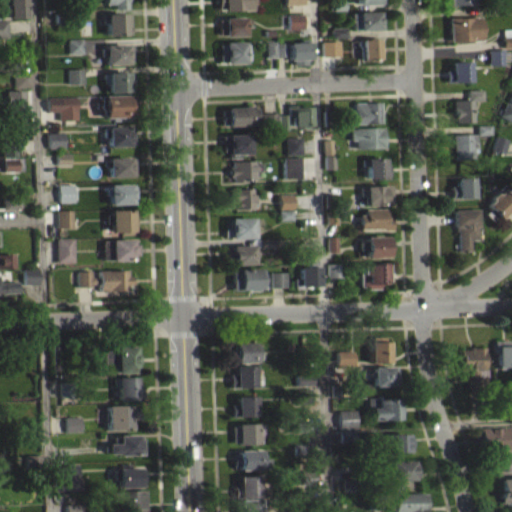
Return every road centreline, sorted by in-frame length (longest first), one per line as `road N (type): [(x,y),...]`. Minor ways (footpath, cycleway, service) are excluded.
road 1 (residential): [(467,511),(426,355),(411,0)]
road 2 (primary): [(189,511),(173,0)]
road 3 (residential): [(183,315),(511,305)]
road 4 (residential): [(177,85),(414,78)]
road 5 (residential): [(0,321),(183,315)]
